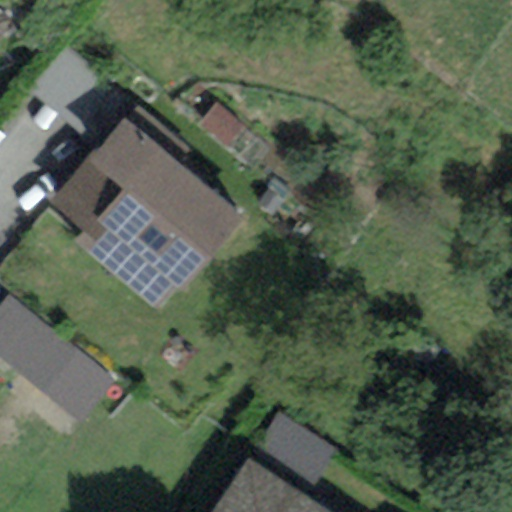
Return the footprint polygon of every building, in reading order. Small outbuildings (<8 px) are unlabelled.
[(0,14),(0,44),(12,21),(0,14)] [(62,47),(26,91),(79,138),(115,94),(62,47)] [(82,231),(74,240),(157,312),(242,217),(178,161),(186,152),(136,108),(95,154),(92,151),(48,201),(82,231)] [(114,380),(7,295),(0,304),(0,358),(80,422),(114,380)] [(279,415),(249,461),(306,497),(335,451),(279,415)] [(247,459),(212,511),(328,511),(306,497),(249,461),(247,459)]
